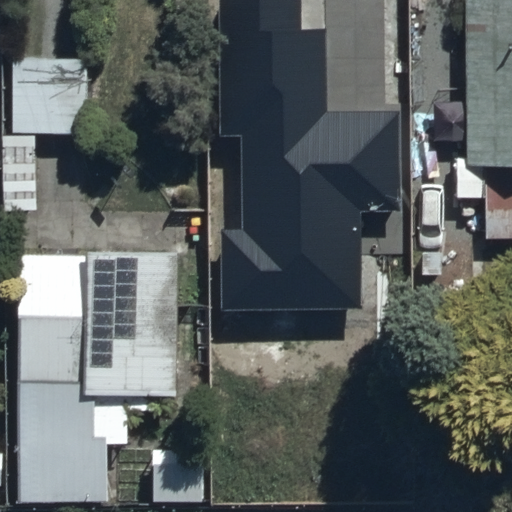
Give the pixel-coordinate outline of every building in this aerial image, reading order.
[(231,0),(234,116),(313,116),(313,142),(339,142),(339,150),(400,150),(399,0),(231,0)] [(511,0),(464,0),(468,174),(484,173),(485,242),(511,241),(511,0)] [(84,137),(85,63),(12,63),(10,138),(1,138),(0,209),(0,214),(35,215),(37,137),(84,137)] [(314,184),(208,183),(213,332),(252,333),(252,343),(276,343),(277,329),(286,329),(287,248),(313,249),(314,184)] [(178,256),(19,255),(15,504),(111,504),(111,444),(130,444),(130,413),(159,413),(159,399),(177,400),(178,256)] [(281,448),(283,501),(369,498),(370,510),(422,508),(420,464),(366,466),(365,446),(281,448)] [(201,452),(153,451),(153,502),(200,502),(201,452)]
